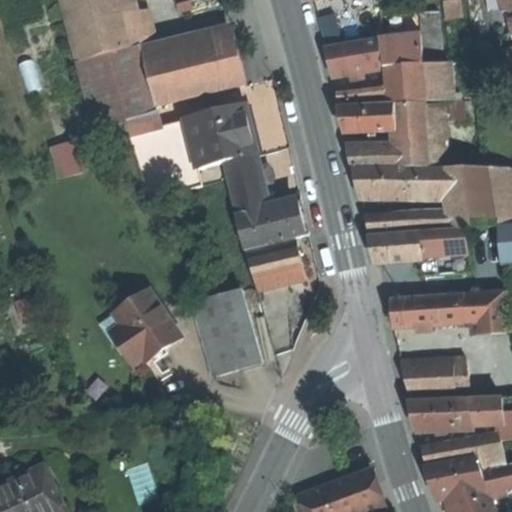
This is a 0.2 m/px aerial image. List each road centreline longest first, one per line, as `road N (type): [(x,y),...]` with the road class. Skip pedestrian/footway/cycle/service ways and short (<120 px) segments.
road 1 (secondary): [(370,348),(284,0)]
road 2 (tertiary): [(250,511),(296,423),(332,375),(370,348)]
road 3 (secondary): [(417,511),(370,348)]
